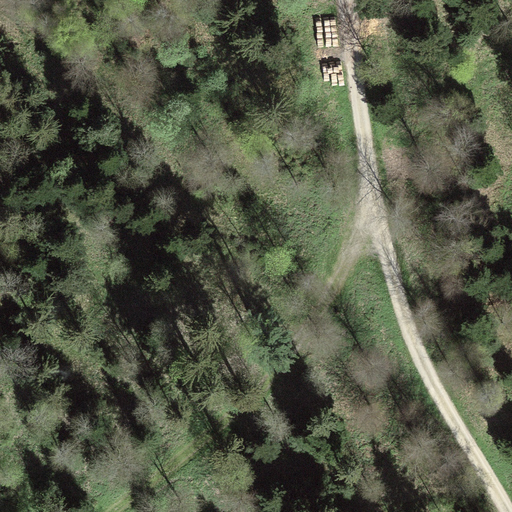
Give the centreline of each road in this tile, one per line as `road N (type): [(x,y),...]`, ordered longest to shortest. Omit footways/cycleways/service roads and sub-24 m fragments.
road 1 (track): [(343,0),(367,191),(402,305),(428,374),(511,509)]
road 2 (track): [(367,191),(344,264),(278,363),(109,511)]
